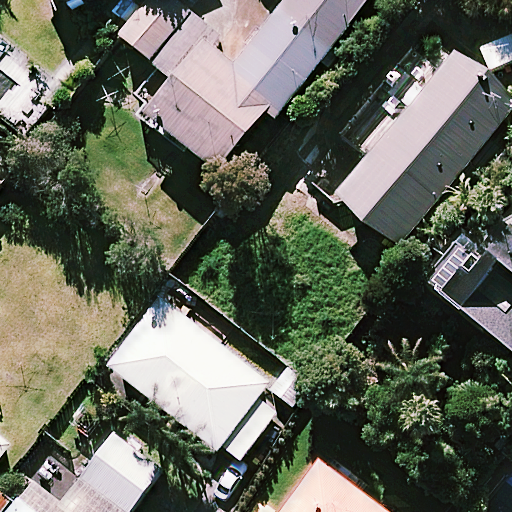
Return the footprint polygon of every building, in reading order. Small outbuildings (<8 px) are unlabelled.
[(377,0),(291,0),(239,68),(208,44),(217,32),(176,0),(158,0),(127,39),(180,80),(152,116),(225,172),(274,110),(285,119),(377,0)] [(511,119),(511,88),(466,50),(343,196),(405,248),(511,119)] [(511,236),(496,256),(472,237),(437,281),(511,341),(511,236)] [(114,366),(236,463),(285,401),(295,408),(314,384),(294,368),(279,387),(167,299),(114,366)] [(0,465),(16,446),(0,433),(0,465)] [(135,511),(166,471),(119,436),(86,480),(128,511),(135,511)] [(392,511),(326,462),(288,511),(392,511)] [(36,511),(24,502),(15,511),(36,511)]
